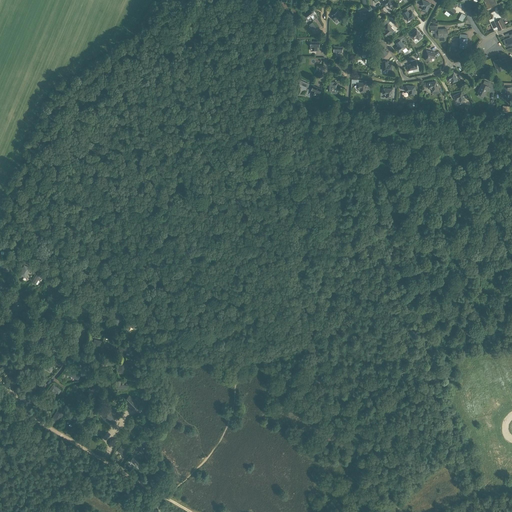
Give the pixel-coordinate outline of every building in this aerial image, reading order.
[(421,10),(427,12),(431,3),(423,0),(421,0),(419,5),(423,6),(421,10)] [(450,6),(446,11),(453,16),(456,11),(453,8),(453,7),(455,8),(458,5),(454,2),(453,4),(452,3),(450,6)] [(498,28),(503,28),(506,27),(500,15),(500,14),(497,7),(495,9),(496,10),(491,13),(493,18),(489,20),(494,30),(498,28)] [(309,20),(311,19),(313,21),(318,17),(316,15),(317,14),(313,9),(306,15),(309,20)] [(363,14),(363,10),(357,11),(357,20),(366,20),(366,14),(363,14)] [(334,15),(332,18),(335,22),(338,19),(339,21),(343,17),(337,11),(334,15)] [(403,14),(408,21),(416,16),(413,12),(410,14),(408,11),(403,14)] [(385,30),(383,32),(387,36),(394,30),(388,23),(383,27),(385,30)] [(438,36),(438,37),(448,36),(448,28),(438,29),(438,32),(435,32),(435,36),(438,36)] [(423,36),(417,29),(410,35),(414,40),(416,38),(419,40),(423,36)] [(461,34),(460,38),(459,47),(467,48),(467,39),(468,32),(466,32),(466,35),(461,34)] [(399,38),(400,40),(396,43),(398,46),(395,48),(398,53),(406,47),(401,40),(403,39),(405,42),(407,40),(403,35),(399,38)] [(319,48),(320,48),(320,42),(311,42),(311,47),(313,47),(313,51),(319,51),(319,48)] [(363,42),(356,42),(357,52),(366,51),(366,45),(363,45),(363,42)] [(343,47),(334,47),(334,52),(334,55),(340,56),(340,52),(342,52),(343,47)] [(436,52),(427,50),(425,59),(431,60),(431,57),(435,58),(436,52)] [(410,64),(407,65),(408,71),(418,69),(415,59),(409,61),(410,64)] [(388,61),(382,61),(383,71),(392,70),(392,64),(388,64),(388,61)] [(496,71),(504,68),(506,67),(506,64),(503,65),(502,61),(493,63),(496,71)] [(470,62),(464,67),(470,75),(477,70),(470,62)] [(454,72),(445,76),(448,82),(451,80),(452,83),(458,81),(454,72)] [(484,80),(483,83),(482,83),(477,93),(484,97),(491,83),(484,80)] [(334,82),(328,81),(328,90),(334,91),(334,88),(337,88),(338,82),(334,82)] [(436,81),(427,83),(428,89),(432,88),(432,92),(438,90),(436,81)] [(357,88),(360,88),(360,92),(366,92),(366,83),(357,83),(357,88)] [(504,84),(504,87),(503,87),(502,87),(501,97),(503,97),(511,98),(511,97),(511,96),(511,93),(511,94),(511,84),(504,84)] [(311,91),(313,92),(311,95),(317,98),(319,95),(322,89),(313,85),(311,91)] [(405,91),(409,92),(409,95),(415,96),(415,86),(406,85),(405,91)] [(392,89),(383,88),(382,94),(386,94),(385,98),(392,98),(392,89)] [(465,90),(462,91),(453,95),(455,101),(459,100),(460,103),(466,100),(463,95),(467,93),(465,90)] [(26,279),(31,270),(24,267),(20,275),(26,279)] [(42,276),(39,274),(33,283),(37,285),(42,276)] [(60,284),(56,282),(51,289),(56,292),(60,284)] [(66,288),(63,286),(57,295),(60,297),(66,288)] [(93,303),(88,299),(82,308),(87,312),(93,303)] [(66,307),(70,309),(67,315),(71,316),(74,306),(67,304),(66,307)] [(118,324),(123,313),(116,310),(111,321),(118,324)] [(50,323),(42,321),(41,325),(45,326),(43,333),(47,334),(50,323)] [(136,325),(129,322),(125,331),(128,332),(131,327),(134,328),(136,325)] [(87,333),(84,332),(81,331),(77,343),(83,345),(87,333)] [(95,339),(92,351),(99,353),(102,341),(95,339)] [(116,355),(118,344),(112,343),(111,349),(106,348),(105,353),(116,355)] [(129,353),(130,350),(131,346),(119,344),(118,352),(129,353)] [(91,357),(81,351),(77,359),(87,364),(91,357)] [(50,372),(56,362),(49,358),(43,369),(50,372)] [(125,374),(127,362),(120,361),(117,372),(125,374)] [(0,373),(9,368),(6,365),(0,368),(0,373)] [(78,381),(80,376),(70,372),(68,376),(78,381)] [(22,376),(18,374),(17,373),(14,378),(9,376),(7,379),(16,385),(22,376)] [(112,378),(101,375),(99,380),(111,383),(112,378)] [(116,389),(127,389),(127,385),(120,385),(120,381),(116,381),(116,389)] [(62,391),(57,386),(54,384),(47,393),(50,396),(54,391),(59,394),(62,391)] [(95,390),(92,392),(89,388),(86,391),(92,398),(98,393),(95,390)] [(82,392),(76,397),(80,401),(86,396),(82,392)] [(141,401),(137,397),(134,400),(129,395),(124,400),(136,412),(141,407),(138,405),(141,401)] [(112,410),(111,411),(104,407),(100,413),(111,420),(111,423),(116,425),(118,416),(115,413),(115,412),(112,410)] [(58,422),(64,413),(58,409),(52,418),(58,422)] [(75,419),(70,423),(71,425),(73,426),(81,420),(74,410),(72,411),(70,413),(75,419)] [(132,452),(136,455),(143,446),(138,443),(132,452)] [(126,458),(129,455),(119,447),(117,450),(126,458)] [(132,457),(130,460),(139,469),(142,465),(132,457)]
